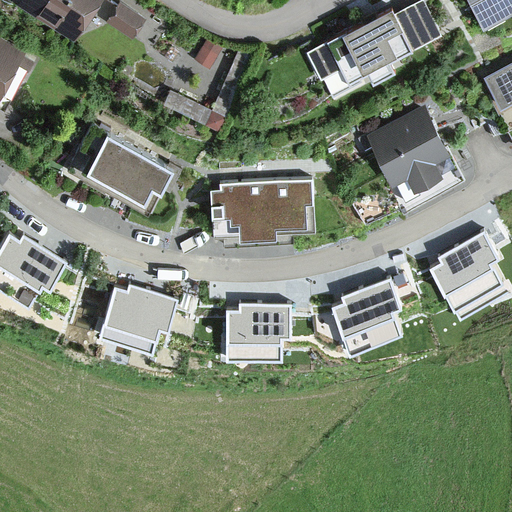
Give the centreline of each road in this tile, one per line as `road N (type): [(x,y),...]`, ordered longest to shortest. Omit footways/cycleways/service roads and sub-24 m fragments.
road 1 (residential): [(511,179),(362,250),(288,268),(215,272),(78,232),(0,174)]
road 2 (residential): [(336,0),(279,29),(247,33),(180,0)]
